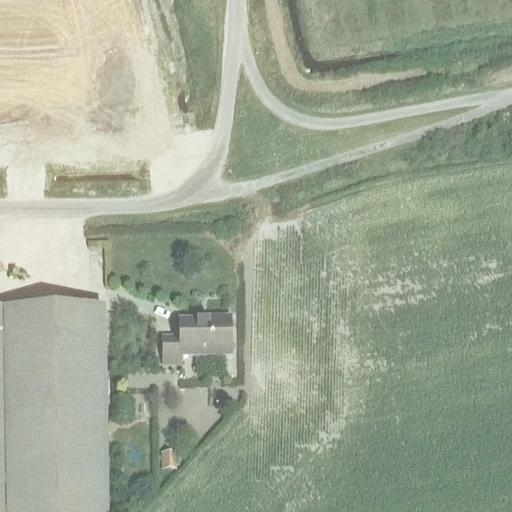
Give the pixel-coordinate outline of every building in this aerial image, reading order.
[(90,262),(99,262),(99,243),(90,243),(90,262)] [(106,511),(104,312),(0,313),(0,511),(106,511)] [(179,340),(162,340),(163,366),(181,366),(181,359),(230,358),(230,319),(208,319),(208,322),(179,322),(179,340)] [(115,423),(130,423),(130,402),(114,402),(115,423)] [(162,471),(176,471),(175,456),(162,456),(162,471)]
